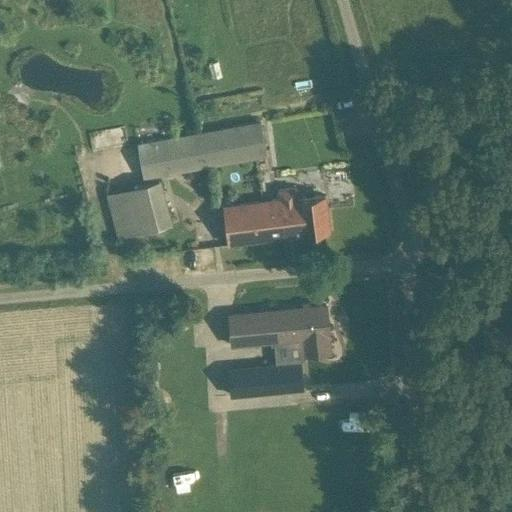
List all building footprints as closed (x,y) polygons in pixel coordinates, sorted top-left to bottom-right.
[(260,121),(139,144),(146,175),(266,152),(260,121)] [(126,145),(124,126),(90,128),(92,148),(126,145)] [(159,180),(108,193),(119,235),(171,221),(159,180)] [(329,229),(324,194),(298,197),(297,195),(223,205),(228,243),(302,233),(302,232),(329,229)] [(303,337),(305,354),(331,351),(326,304),(228,313),(232,343),(303,337)] [(301,365),(229,370),(230,390),(302,385),(301,365)]
